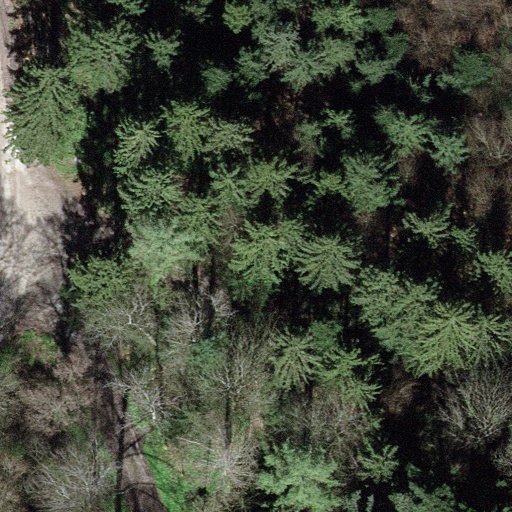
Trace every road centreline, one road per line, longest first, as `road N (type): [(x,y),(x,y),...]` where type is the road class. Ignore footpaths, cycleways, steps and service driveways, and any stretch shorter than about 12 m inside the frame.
road 1 (track): [(138,511),(29,232),(433,397),(511,414)]
road 2 (track): [(0,297),(29,232),(0,112)]
